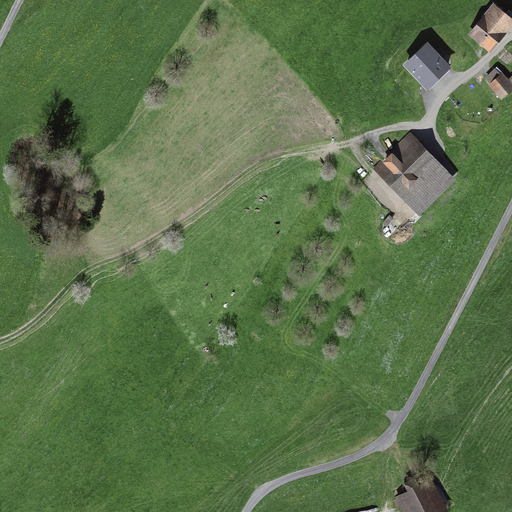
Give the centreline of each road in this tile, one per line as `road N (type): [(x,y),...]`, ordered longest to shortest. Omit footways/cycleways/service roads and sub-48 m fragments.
road 1 (track): [(0,343),(27,332),(81,277),(140,250),(265,161),(426,126),(451,89),(511,38)]
road 2 (unclassified): [(511,215),(385,445),(271,488),(249,511)]
